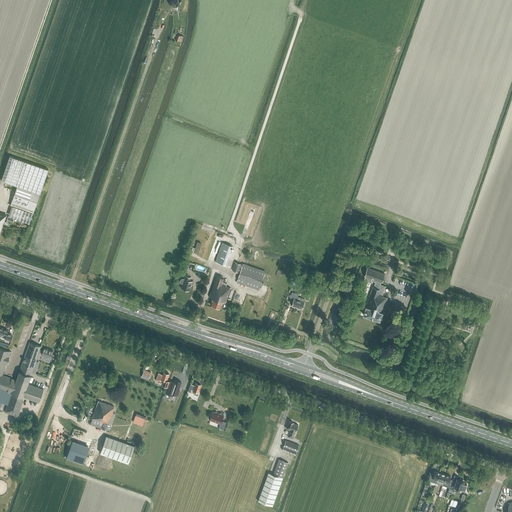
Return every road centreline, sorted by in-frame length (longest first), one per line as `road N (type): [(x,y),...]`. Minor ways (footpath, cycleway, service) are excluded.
road 1 (unclassified): [(504,469),(0,293)]
road 2 (track): [(301,15),(231,225),(239,240),(228,268),(212,277)]
road 3 (track): [(156,37),(70,288)]
road 4 (primary): [(215,339),(0,263)]
road 5 (primary): [(511,443),(347,385)]
road 6 (track): [(51,0),(0,147)]
